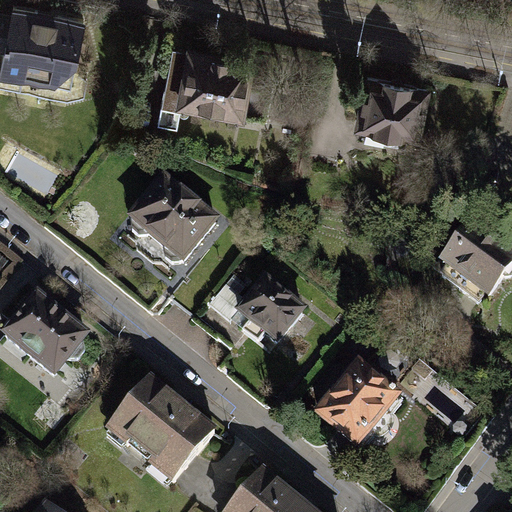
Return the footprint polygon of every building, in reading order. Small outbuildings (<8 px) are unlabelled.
[(72,75),(83,19),(55,13),(53,23),(0,12),(0,46),(4,47),(0,68),(0,81),(17,85),(16,89),(68,99),(83,94),(85,81),(72,75)] [(250,62),(177,46),(166,94),(266,116),(273,83),(246,78),(250,62)] [(426,87),(366,76),(357,122),(367,123),(364,139),(404,147),(407,131),(417,133),(426,87)] [(164,181),(131,221),(132,231),(139,237),(149,236),(165,248),(165,258),(172,263),(183,263),(216,223),(164,181)] [(511,256),(472,226),(443,265),(448,268),(442,277),(478,304),(484,296),(488,299),(504,277),(510,277),(511,275),(511,256)] [(265,336),(276,345),(302,313),(264,282),(246,304),(238,314),(249,323),(241,332),(257,345),(265,336)] [(238,314),(246,304),(225,287),(209,306),(230,323),(238,314)] [(15,324),(0,342),(0,352),(18,367),(27,356),(53,377),(67,361),(79,360),(85,352),(82,341),(86,337),(73,327),(76,324),(53,305),(50,309),(36,298),(26,310),(23,308),(12,321),(15,324)] [(388,419),(400,404),(359,369),(318,416),(360,451),(373,436),(368,432),(383,414),(388,419)] [(195,423),(148,383),(109,430),(127,445),(129,442),(154,462),(151,465),(172,483),(213,433),(197,420),(195,423)] [(279,487),(262,474),(230,511),(304,511),(277,490),(279,487)]
